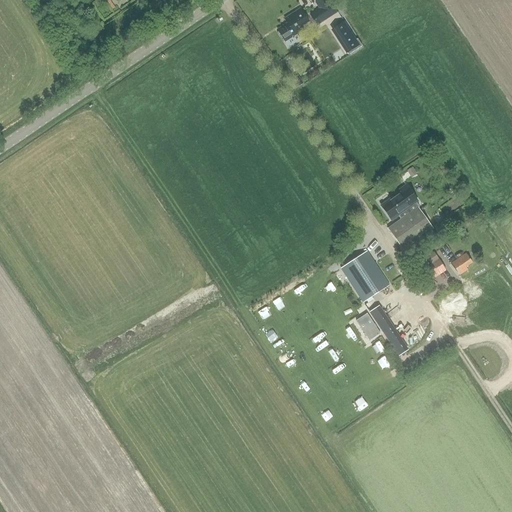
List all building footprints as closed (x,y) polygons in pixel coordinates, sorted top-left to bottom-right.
[(338,14),(331,4),(328,0),(317,0),(315,1),(320,11),(311,17),(317,27),(338,14)] [(301,28),(309,23),(301,10),(285,20),(287,24),(277,31),(285,44),(304,32),(301,28)] [(360,45),(345,22),(331,31),(346,54),(360,45)] [(295,87),(302,83),(298,74),(290,78),(295,87)] [(380,204),(390,218),(392,221),(399,215),(401,218),(388,227),(404,249),(434,228),(418,205),(415,201),(417,200),(405,184),(389,195),(390,197),(380,204)] [(449,256),(456,252),(453,247),(446,251),(449,256)] [(442,256),(438,250),(434,252),(426,257),(426,258),(417,264),(422,271),(423,270),(431,281),(446,270),(438,258),(442,256)] [(341,268),(364,303),(367,301),(369,303),(374,299),(373,297),(390,286),(367,251),(341,268)] [(465,267),(472,263),(466,254),(451,264),(459,276),(467,270),(465,267)] [(378,307),(369,313),(397,357),(407,350),(378,307)] [(371,341),(381,334),(368,314),(357,321),(371,341)]
